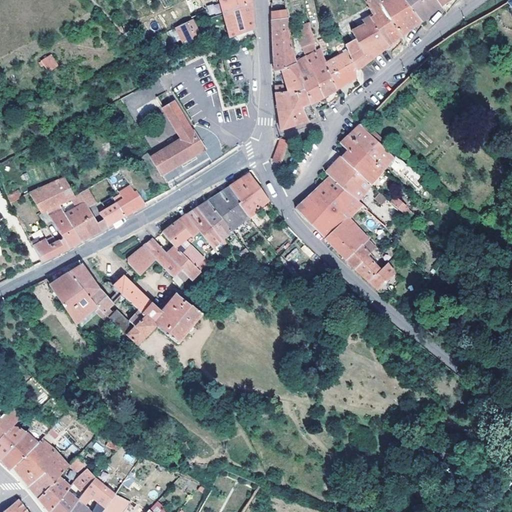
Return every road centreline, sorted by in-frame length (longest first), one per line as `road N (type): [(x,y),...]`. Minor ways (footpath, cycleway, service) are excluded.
road 1 (unclassified): [(280,202),(379,306),(511,412)]
road 2 (residential): [(0,296),(260,149)]
road 3 (residential): [(280,202),(344,111),(480,0)]
road 4 (unclassified): [(260,149),(261,0)]
